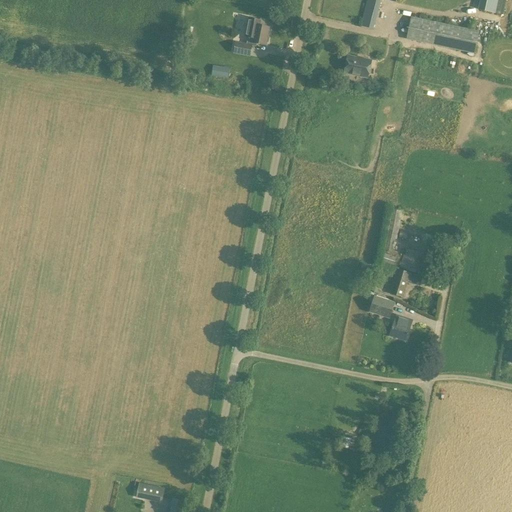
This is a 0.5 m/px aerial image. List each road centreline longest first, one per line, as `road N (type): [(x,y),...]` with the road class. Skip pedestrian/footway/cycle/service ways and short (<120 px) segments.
road 1 (unclassified): [(237,351),(307,0)]
road 2 (unclassified): [(237,351),(391,381),(432,376),(511,386)]
road 3 (unclassified): [(205,511),(237,351)]
